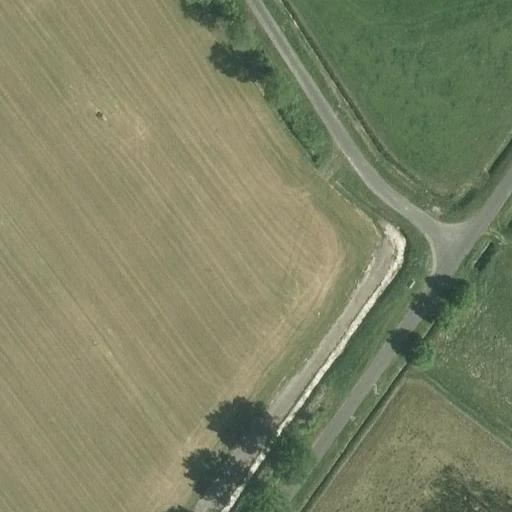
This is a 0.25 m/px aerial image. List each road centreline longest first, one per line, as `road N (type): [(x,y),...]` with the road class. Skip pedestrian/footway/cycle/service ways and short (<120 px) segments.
road 1 (unclassified): [(456,251),(354,166),(251,0)]
road 2 (unclassified): [(270,511),(456,251)]
